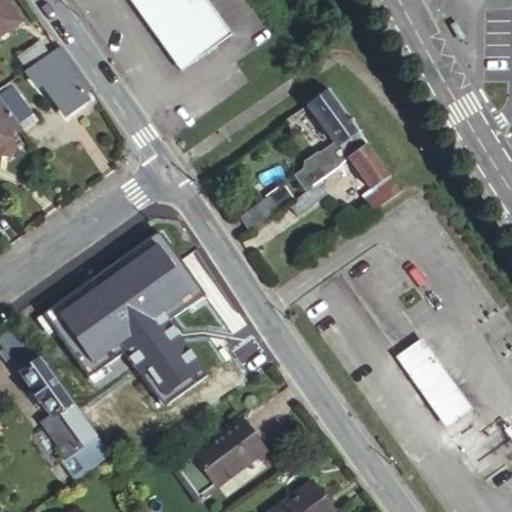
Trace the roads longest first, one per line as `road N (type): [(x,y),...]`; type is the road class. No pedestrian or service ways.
road 1 (residential): [(163,172),(405,511)]
road 2 (residential): [(399,0),(511,195)]
road 3 (residential): [(45,0),(163,172)]
road 4 (residential): [(0,288),(163,172)]
